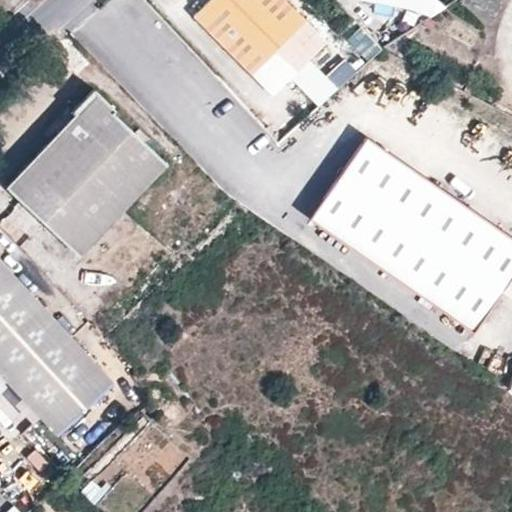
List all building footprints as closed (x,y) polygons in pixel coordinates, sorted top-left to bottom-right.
[(324,44),(282,0),(204,0),(192,12),(270,94),(324,44)] [(118,110),(95,89),(74,112),(77,116),(9,190),(81,255),(167,164),(114,114),(118,110)] [(511,268),(511,237),(362,136),(306,217),(470,330),(511,268)] [(121,288),(139,264),(114,245),(96,270),(121,288)] [(0,376),(42,422),(95,371),(0,271),(0,376)] [(112,388),(95,371),(42,422),(59,440),(112,388)]
